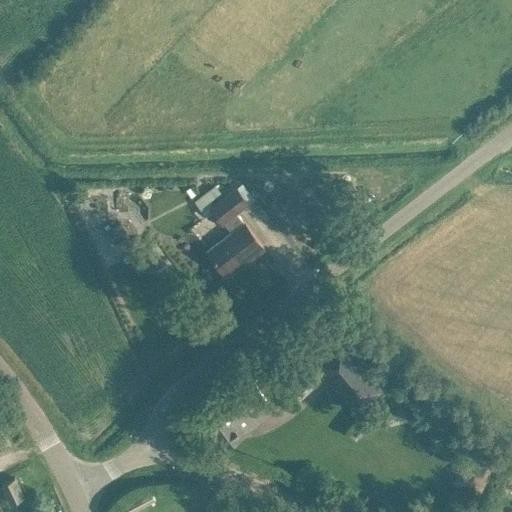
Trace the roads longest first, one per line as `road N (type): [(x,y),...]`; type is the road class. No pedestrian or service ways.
road 1 (unclassified): [(150,453),(159,418),(182,387),(511,120)]
road 2 (unclassified): [(309,511),(188,457),(150,453)]
road 3 (tertiary): [(74,491),(0,372)]
